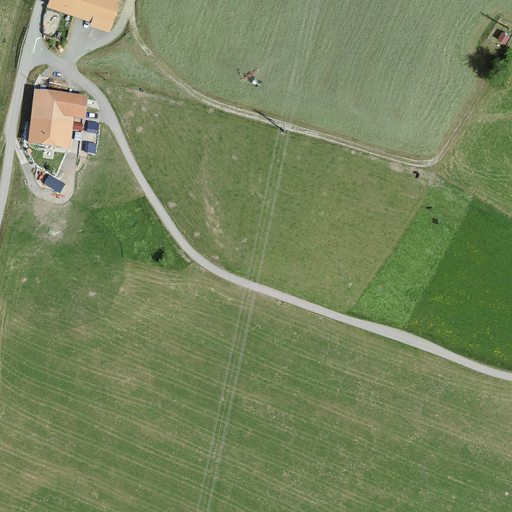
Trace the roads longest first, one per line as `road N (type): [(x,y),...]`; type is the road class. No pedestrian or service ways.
road 1 (unclassified): [(511,377),(211,267),(166,219),(99,96),(28,50)]
road 2 (unclassified): [(0,189),(28,50)]
